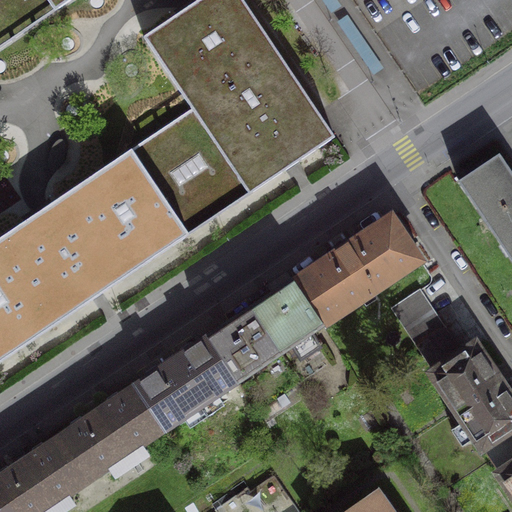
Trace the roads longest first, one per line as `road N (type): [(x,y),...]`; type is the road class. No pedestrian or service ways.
road 1 (tertiary): [(0,428),(402,162)]
road 2 (residential): [(288,0),(402,162)]
road 3 (tertiary): [(402,162),(511,89)]
